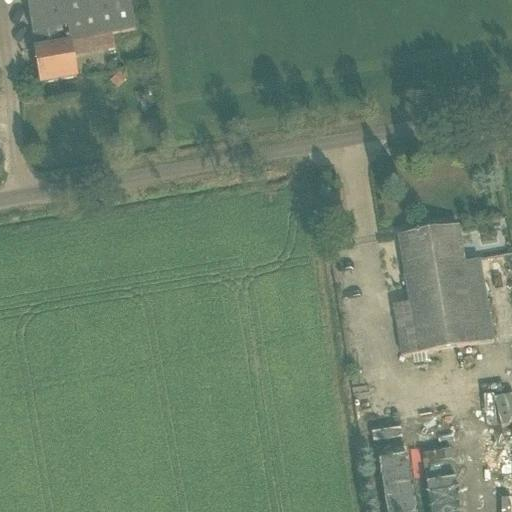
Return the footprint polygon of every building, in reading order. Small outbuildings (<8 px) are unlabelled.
[(42,85),(77,79),(71,45),(136,33),(130,0),(26,0),(35,51),(36,51),(42,85)] [(120,73),(110,83),(116,90),(127,80),(120,73)] [(458,228),(399,238),(410,304),(394,307),(402,359),(494,343),(480,261),(464,264),(458,228)] [(374,455),(382,511),(413,511),(404,450),(374,455)] [(429,511),(457,511),(449,450),(421,454),(429,511)] [(496,511),(490,468),(460,472),(465,511),(496,511)]
